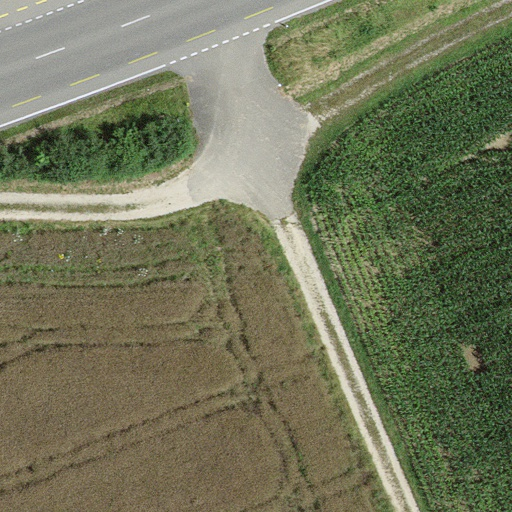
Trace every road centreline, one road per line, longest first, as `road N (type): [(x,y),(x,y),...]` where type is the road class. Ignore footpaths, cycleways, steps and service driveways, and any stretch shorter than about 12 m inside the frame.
road 1 (track): [(256,162),(408,511)]
road 2 (track): [(511,14),(326,94),(256,162)]
road 3 (track): [(256,162),(121,204),(0,209)]
road 4 (primary): [(0,70),(184,0)]
road 5 (track): [(177,0),(220,72),(256,162)]
